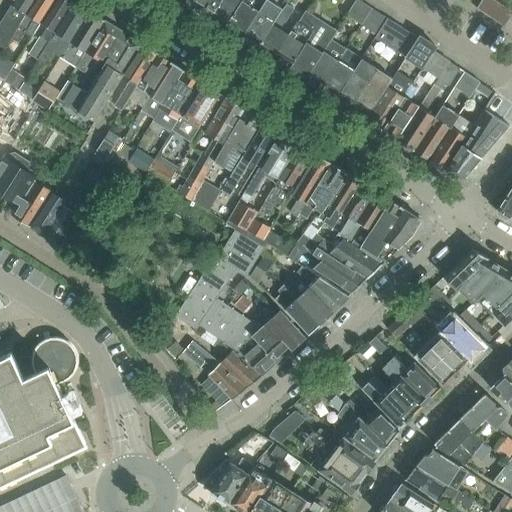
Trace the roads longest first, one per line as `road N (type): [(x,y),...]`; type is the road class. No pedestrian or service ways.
road 1 (residential): [(102,0),(448,220)]
road 2 (residential): [(448,220),(164,473)]
road 3 (residential): [(511,343),(419,428),(359,511)]
road 4 (residential): [(511,76),(397,0)]
